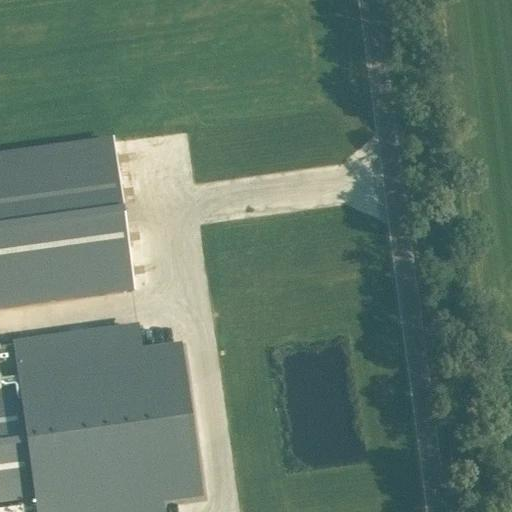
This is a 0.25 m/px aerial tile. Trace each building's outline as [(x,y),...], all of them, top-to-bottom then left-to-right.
[(0,303),(134,284),(114,139),(0,154),(0,303)] [(155,347),(177,344),(174,325),(152,329),(155,347)] [(144,351),(140,326),(14,344),(20,392),(0,394),(0,497),(34,493),(37,511),(166,511),(164,498),(203,493),(183,345),(144,351)] [(241,395),(259,393),(256,368),(238,370),(241,395)] [(261,393),(272,392),(270,369),(258,371),(261,393)]
